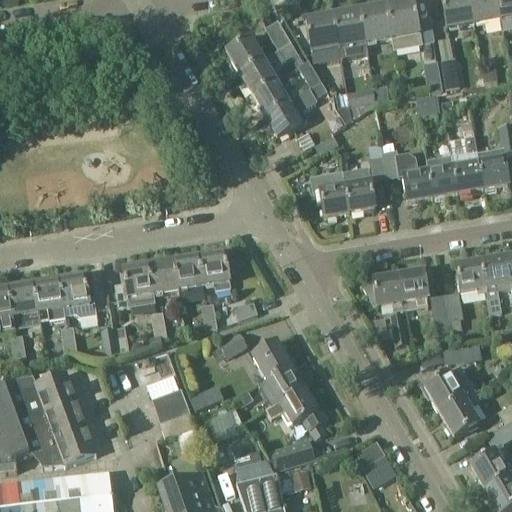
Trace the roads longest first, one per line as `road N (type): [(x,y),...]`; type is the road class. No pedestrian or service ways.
road 1 (residential): [(441,511),(297,277)]
road 2 (residential): [(0,258),(264,216)]
road 3 (residential): [(264,216),(140,8)]
road 4 (residential): [(297,277),(511,230)]
road 5 (residential): [(0,30),(140,8)]
